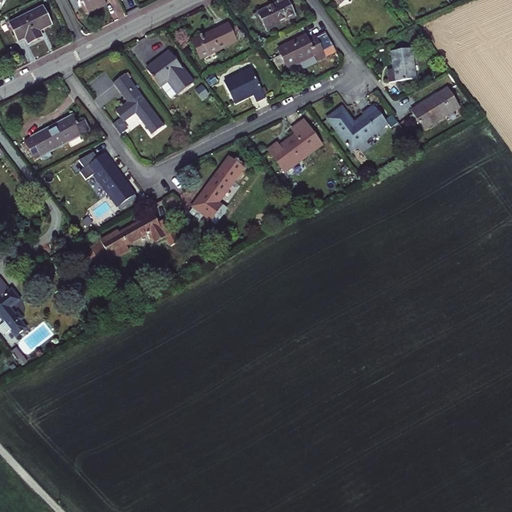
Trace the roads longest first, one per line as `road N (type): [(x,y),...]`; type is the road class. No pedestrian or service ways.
road 1 (residential): [(58,65),(145,178),(362,72),(309,0)]
road 2 (tertiary): [(58,65),(191,0)]
